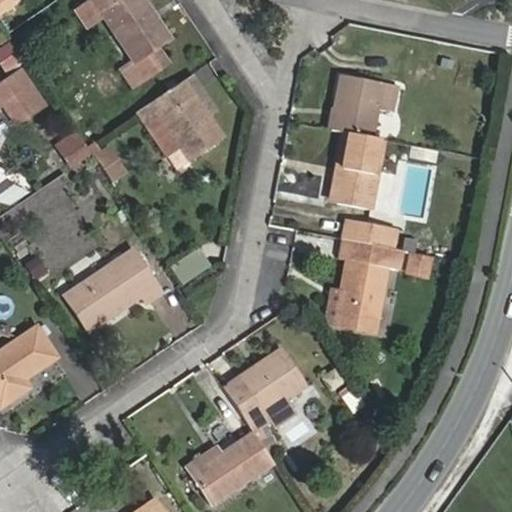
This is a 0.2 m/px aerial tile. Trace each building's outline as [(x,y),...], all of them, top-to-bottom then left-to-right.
[(103,0),(92,8),(100,21),(92,26),(124,73),(115,81),(124,97),(159,74),(148,59),(158,52),(123,0),(103,0)] [(0,27),(11,20),(1,5),(0,5),(0,27)] [(68,23),(77,37),(92,26),(100,21),(92,8),(68,23)] [(0,86),(15,77),(4,61),(3,59),(0,61),(0,86)] [(43,114),(18,77),(0,89),(0,121),(10,137),(43,114)] [(391,124),(396,100),(336,88),(324,143),(338,146),(363,151),(370,120),(391,124)] [(214,153),(174,93),(128,124),(139,140),(152,131),(173,161),(183,176),(214,153)] [(139,140),(159,171),(173,161),(152,131),(139,140)] [(379,154),(363,151),(338,146),(324,216),(365,225),(379,154)] [(80,172),(66,151),(47,164),(61,185),(80,172)] [(99,191),(112,182),(95,157),(82,166),(99,191)] [(391,264),(395,243),(344,234),(340,254),(346,255),(391,264)] [(336,338),(373,345),(386,281),(397,284),(400,266),(391,264),(346,255),(342,274),(348,275),(336,338)] [(168,296),(200,274),(189,257),(156,279),(168,296)] [(23,264),(31,283),(46,277),(38,258),(23,264)] [(159,312),(129,269),(61,316),(86,352),(139,316),(144,324),(159,312)] [(413,269),(409,289),(429,292),(433,272),(413,269)] [(53,379),(33,348),(0,369),(0,410),(6,420),(25,409),(19,401),(53,379)] [(280,373),(222,410),(253,455),(255,458),(271,447),(263,436),(282,423),(304,408),(280,373)] [(351,387),(338,396),(351,414),(364,405),(351,387)] [(276,455),(296,441),(282,423),(263,436),(271,447),(276,455)] [(255,458),(253,455),(221,475),(190,495),(200,511),(230,511),(273,486),(255,458)] [(184,486),(190,495),(221,475),(214,466),(184,486)]
